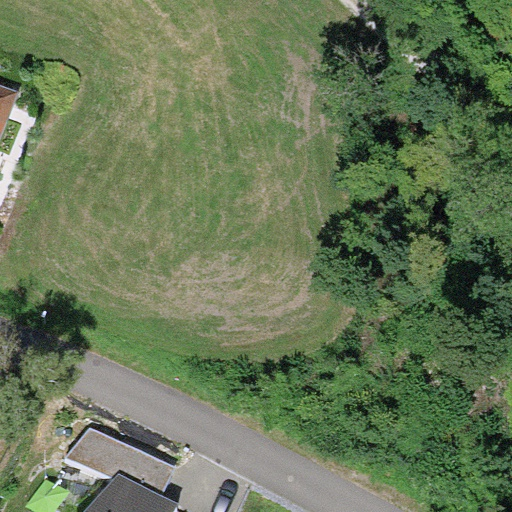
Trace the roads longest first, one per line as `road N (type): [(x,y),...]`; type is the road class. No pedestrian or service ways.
road 1 (residential): [(0,347),(343,511)]
road 2 (track): [(360,0),(449,83),(511,120)]
